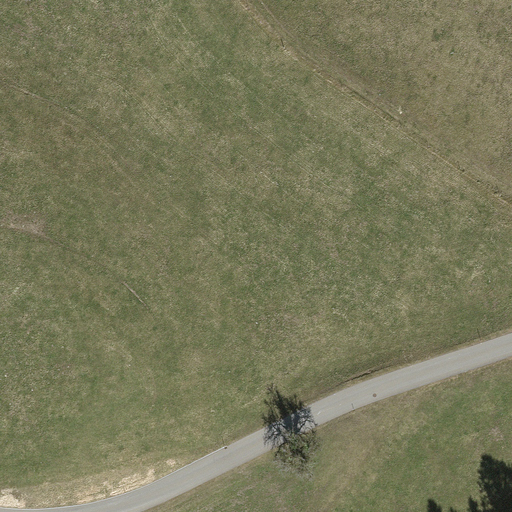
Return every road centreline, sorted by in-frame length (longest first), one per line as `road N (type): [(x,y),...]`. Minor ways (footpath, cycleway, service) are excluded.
road 1 (tertiary): [(511,348),(313,418),(108,511)]
road 2 (track): [(254,0),(322,67),(511,191)]
